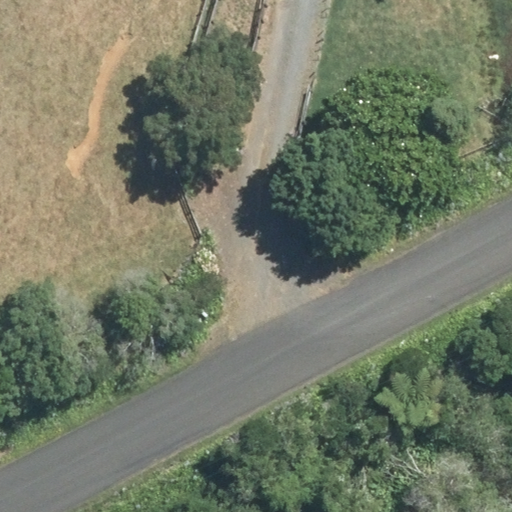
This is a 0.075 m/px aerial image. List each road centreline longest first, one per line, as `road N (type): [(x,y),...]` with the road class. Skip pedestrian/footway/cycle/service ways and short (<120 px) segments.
road 1 (unclassified): [(0,510),(511,233)]
road 2 (unknown): [(165,427),(249,201),(270,0)]
